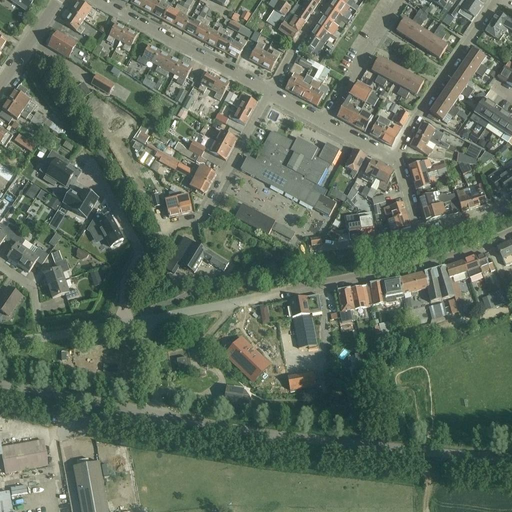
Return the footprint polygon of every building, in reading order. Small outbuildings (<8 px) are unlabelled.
[(32,4),(35,0),(8,0),(26,12),(32,4)] [(132,0),(131,4),(142,10),(146,0),(132,0)] [(152,0),(146,0),(142,10),(153,15),(160,0),(153,0),(152,0)] [(165,0),(160,0),(153,15),(163,21),(169,9),(165,6),(167,1),(165,0)] [(188,0),(186,4),(174,27),(184,32),(190,20),(186,17),(189,12),(187,12),(193,0),(188,0)] [(272,0),(268,7),(275,11),(281,3),(276,0),(272,0)] [(296,6),(290,15),(304,24),(317,6),(308,0),(307,0),(301,9),(296,6)] [(335,0),(329,9),(349,22),(352,18),(345,14),(349,9),(335,0)] [(335,0),(349,9),(349,8),(356,13),(358,9),(352,4),(354,0),(335,0)] [(434,0),(432,3),(444,10),(443,11),(448,15),(456,3),(451,0),(434,0)] [(449,15),(448,16),(454,20),(458,16),(471,25),(483,7),(469,0),(467,0),(465,4),(459,0),(449,15)] [(72,13),(84,21),(94,28),(99,31),(104,24),(95,18),(93,20),(98,23),(96,26),(85,19),(88,15),(92,18),(96,13),(80,2),(72,13)] [(169,9),(163,21),(174,27),(186,4),(181,2),(178,7),(177,6),(174,11),(169,9)] [(281,3),(275,11),(267,23),(273,27),(281,17),(284,19),(290,9),(281,2),(281,3)] [(337,28),(341,22),(347,26),(349,22),(329,9),(323,18),(337,28)] [(418,13),(416,17),(420,20),(424,14),(421,12),(420,11),(418,13)] [(80,27),(84,21),(72,13),(64,24),(81,35),(84,30),(80,27)] [(234,14),(231,20),(236,23),(239,17),(234,14)] [(278,31),(293,41),(304,24),(290,15),(278,31)] [(511,22),(497,15),(484,33),(499,43),(507,30),(511,32),(511,22)] [(396,33),(407,40),(420,20),(416,17),(411,24),(404,20),(400,27),(396,33)] [(190,20),(184,32),(195,38),(204,20),(198,18),(196,23),(190,20)] [(332,38),(333,37),(339,28),(337,28),(323,18),(317,27),(332,38)] [(204,20),(195,38),(205,43),(212,31),(207,29),(210,23),(204,20)] [(420,20),(407,40),(418,47),(426,34),(419,30),(424,23),(420,20)] [(230,22),(228,27),(227,28),(233,31),(236,25),(230,22)] [(115,40),(120,43),(126,30),(115,25),(106,42),(112,45),(115,40)] [(317,27),(310,37),(324,46),(329,39),(333,42),(334,41),(335,43),(337,40),(333,37),(332,38),(317,27)] [(241,28),(238,33),(249,39),(252,34),(241,28)] [(212,31),(205,43),(216,49),(225,32),(220,29),(217,34),(212,31)] [(126,30),(120,43),(125,45),(122,50),(128,53),(137,36),(126,30)] [(426,34),(418,47),(428,53),(441,34),(437,31),(432,38),(426,34)] [(225,32),(216,49),(227,55),(233,43),(228,40),(231,35),(225,32)] [(256,44),(260,35),(259,35),(255,33),(251,41),(256,44)] [(76,45),(57,34),(49,48),(68,59),(76,45)] [(441,34),(428,53),(439,61),(445,51),(447,48),(441,43),(445,36),(441,34)] [(310,37),(303,48),(306,50),(305,52),(310,55),(311,53),(312,54),(313,54),(317,57),(324,46),(310,37)] [(90,39),(84,49),(92,54),(98,44),(90,39)] [(233,43),(227,55),(237,60),(246,43),(241,40),(238,45),(233,43)] [(249,61),(260,67),(266,54),(261,52),(264,47),(258,44),(249,61)] [(94,54),(106,61),(109,56),(101,52),(103,49),(99,46),(94,54)] [(148,46),(142,59),(140,58),(137,63),(145,67),(147,62),(153,65),(159,52),(148,46)] [(465,62),(485,75),(487,71),(480,66),(485,60),(477,54),(472,51),(465,62)] [(159,52),(153,65),(158,67),(155,72),(161,75),(170,58),(159,52)] [(266,54),(260,67),(270,73),(280,55),(274,52),(271,57),(266,54)] [(170,58),(161,75),(166,78),(169,73),(174,76),(180,63),(170,58)] [(123,71),(124,71),(126,68),(111,59),(108,63),(122,72),(123,71)] [(297,65),(308,71),(311,65),(301,59),(297,65)] [(374,84),(379,86),(390,65),(378,59),(371,73),(378,77),(374,84)] [(465,62),(458,72),(471,81),(475,74),(482,79),(485,75),(465,62)] [(180,63),(174,76),(179,78),(176,83),(182,86),(191,69),(180,63)] [(390,65),(379,86),(383,89),(387,81),(394,85),(401,71),(390,65)] [(305,80),(296,96),(306,102),(324,69),(320,67),(313,80),(307,77),(305,80)] [(127,69),(126,68),(124,71),(133,77),(135,73),(128,69),(127,69)] [(505,68),(497,79),(500,81),(501,81),(502,82),(506,84),(511,74),(511,72),(509,71),(505,68)] [(324,69),(306,102),(317,108),(320,101),(322,102),(328,91),(321,87),(322,84),(329,72),(324,69)] [(401,71),(394,85),(400,88),(397,96),(401,98),(412,77),(401,71)] [(451,83),(470,96),(473,92),(466,87),(471,81),(458,72),(451,83)] [(206,89),(212,91),(218,79),(207,73),(198,91),(204,94),(206,89)] [(293,75),(285,91),(296,96),(305,80),(294,74),(293,75)] [(97,76),(92,85),(109,95),(114,86),(97,76)] [(412,77),(401,98),(405,101),(409,93),(416,97),(423,84),(412,77)] [(218,79),(212,91),(216,94),(214,99),(215,100),(220,102),(229,84),(218,79)] [(91,94),(83,83),(76,89),(78,92),(76,94),(81,101),(91,94)] [(451,83),(444,93),(456,101),(461,95),(468,100),(470,96),(451,83)] [(345,103),(345,104),(348,106),(351,102),(363,108),(365,106),(366,103),(371,93),(358,85),(357,85),(357,86),(349,97),(345,103)] [(15,91),(9,101),(30,115),(33,109),(27,105),(30,101),(24,97),(27,91),(20,86),(16,91),(15,91)] [(181,90),(175,101),(181,105),(187,94),(181,90)] [(229,93),(224,103),(229,105),(232,107),(237,98),(229,93)] [(371,93),(366,103),(374,108),(380,98),(371,93)] [(437,103),(456,117),(459,112),(452,108),(456,101),(444,93),(437,103)] [(242,103),(238,110),(250,116),(256,104),(241,95),(237,101),(242,103)] [(475,99),(481,103),(485,97),(482,95),(478,96),(475,99)] [(182,108),(198,117),(200,114),(190,108),(194,101),(188,98),(182,108)] [(206,115),(213,102),(208,99),(207,99),(205,103),(201,112),(206,115)] [(474,114),(470,120),(477,124),(478,125),(478,124),(482,119),(492,104),(484,99),(474,114)] [(26,120),(30,115),(9,101),(2,110),(3,111),(0,114),(0,117),(9,124),(13,118),(17,121),(20,116),(26,120)] [(386,101),(382,109),(387,112),(391,104),(386,101)] [(345,104),(337,118),(338,119),(353,128),(361,113),(363,108),(351,102),(348,106),(345,104)] [(453,121),(456,117),(437,103),(429,114),(433,116),(442,123),(446,116),(453,121)] [(482,119),(489,124),(499,109),(492,104),(482,119)] [(489,124),(496,129),(506,114),(499,109),(489,124)] [(228,118),(244,127),(250,116),(238,110),(235,115),(231,113),(228,118)] [(181,111),(179,116),(185,119),(187,115),(181,111)] [(37,113),(34,118),(35,118),(42,125),(42,124),(54,132),(53,134),(59,138),(61,136),(62,137),(65,133),(60,129),(62,127),(54,122),(53,124),(37,113)] [(361,113),(353,128),(365,134),(374,117),(370,115),(369,117),(361,113)] [(395,124),(402,128),(409,116),(402,113),(395,124)] [(496,129),(504,134),(511,121),(511,118),(506,114),(496,129)] [(215,120),(225,125),(227,120),(217,115),(214,120),(215,120)] [(380,117),(369,136),(380,142),(387,130),(391,123),(380,117)] [(39,128),(42,125),(35,118),(34,118),(31,122),(39,128)] [(215,121),(211,128),(215,129),(217,126),(220,128),(222,125),(215,121)] [(144,123),(133,139),(145,145),(149,138),(144,135),(149,127),(144,123)] [(416,137),(428,143),(435,146),(448,150),(449,147),(440,142),(444,136),(441,135),(422,125),(416,137)] [(387,130),(380,142),(392,148),(401,130),(395,127),(392,132),(387,130)] [(0,145),(5,149),(9,143),(12,137),(8,134),(0,129),(0,145)] [(154,130),(151,136),(158,140),(162,135),(154,130)] [(215,143),(231,151),(237,141),(221,132),(215,143)] [(472,134),(468,139),(476,144),(480,138),(472,133),(472,134)] [(247,158),(240,171),(288,196),(313,210),(328,218),(335,205),(323,198),(324,196),(326,192),(317,187),(328,166),(331,167),(339,152),(326,145),(322,153),(317,150),(297,139),(295,145),(275,134),(270,135),(256,162),(247,158)] [(37,146),(28,140),(26,142),(18,136),(14,142),(32,154),(37,146)] [(416,137),(410,148),(428,158),(430,153),(431,154),(432,152),(435,146),(428,143),(416,137)] [(190,153),(193,154),(201,158),(205,150),(210,152),(209,154),(225,162),(231,151),(215,143),(209,140),(204,148),(193,143),(189,151),(188,152),(190,153)] [(491,142),(486,148),(489,151),(495,145),(491,142)] [(178,144),(174,150),(179,153),(190,159),(193,154),(190,153),(188,152),(189,151),(178,144)] [(159,156),(180,168),(182,165),(180,164),(147,145),(146,147),(159,155),(159,156)] [(476,148),(470,159),(476,161),(481,151),(476,148)] [(354,179),(365,158),(354,152),(345,168),(352,172),(350,177),(354,179)] [(52,153),(40,172),(47,176),(44,181),(54,187),(57,183),(65,188),(66,187),(68,188),(71,183),(69,182),(73,176),(66,171),(61,168),(66,161),(52,153)] [(486,153),(484,155),(490,162),(495,158),(487,154),(486,153)] [(206,161),(201,158),(193,154),(190,159),(196,163),(199,164),(203,164),(204,165),(206,161)] [(166,167),(177,172),(179,169),(180,168),(159,156),(157,158),(162,161),(161,163),(166,166),(166,167)] [(467,158),(466,165),(475,167),(477,161),(467,158)] [(362,180),(372,186),(373,186),(383,167),(372,161),(362,180)] [(428,161),(409,167),(413,179),(426,176),(425,170),(431,169),(428,161)] [(179,169),(210,186),(216,175),(200,167),(197,171),(193,169),(192,172),(191,171),(192,170),(182,165),(180,168),(179,169)] [(466,166),(457,165),(463,177),(470,173),(466,166)] [(429,173),(430,174),(446,170),(444,166),(433,169),(434,171),(429,173)] [(373,186),(372,186),(370,191),(371,191),(367,197),(372,200),(378,189),(384,192),(394,173),(383,167),(373,186)] [(15,177),(3,169),(0,173),(0,174),(12,182),(15,177)] [(189,188),(205,196),(210,186),(179,169),(177,172),(188,178),(188,177),(189,177),(188,179),(192,181),(189,188)] [(413,180),(416,192),(436,186),(435,182),(437,181),(437,178),(447,175),(446,170),(430,174),(426,176),(413,179),(413,180)] [(508,196),(511,192),(511,181),(506,174),(501,177),(498,172),(488,178),(498,192),(503,189),(508,196)] [(33,185),(29,190),(36,195),(40,189),(33,185)] [(471,197),(475,210),(487,207),(481,186),(479,186),(479,188),(474,189),(476,195),(471,197)] [(367,197),(371,191),(370,191),(365,188),(361,195),(366,199),(367,197)] [(353,189),(347,199),(352,203),(359,194),(353,189)] [(70,192),(62,204),(72,210),(71,211),(86,220),(99,199),(84,190),(80,197),(70,192)] [(56,191),(53,196),(63,202),(66,197),(56,191)] [(456,193),(462,214),(475,210),(471,197),(465,198),(463,192),(459,193),(458,192),(456,193)] [(165,202),(169,219),(180,216),(176,195),(174,194),(172,193),(168,194),(170,201),(165,202)] [(176,195),(180,216),(192,213),(188,196),(182,198),(180,193),(174,194),(176,195)] [(419,199),(422,212),(442,206),(439,196),(439,193),(419,199)] [(447,194),(439,196),(442,206),(445,206),(456,202),(454,196),(454,195),(449,196),(448,197),(447,194)] [(342,195),(338,201),(344,204),(347,198),(342,195)] [(150,208),(154,207),(154,208),(160,207),(157,196),(151,197),(151,198),(147,198),(150,208)] [(372,200),(374,207),(386,204),(384,197),(372,200)] [(53,198),(50,204),(58,209),(62,203),(53,198)] [(445,206),(442,206),(443,208),(450,206),(453,216),(459,214),(456,202),(445,206)] [(384,210),(386,216),(391,214),(393,220),(407,216),(404,204),(384,210)] [(242,205),(235,219),(268,236),(276,223),(242,205)] [(422,212),(426,224),(446,218),(443,208),(442,206),(422,212)] [(99,212),(87,232),(90,233),(92,237),(98,233),(103,241),(105,239),(106,240),(110,249),(113,247),(114,248),(121,244),(121,243),(123,241),(119,233),(118,232),(119,232),(118,232),(117,230),(118,230),(117,229),(116,229),(112,220),(106,224),(105,224),(99,212)] [(372,214),(359,216),(359,218),(362,240),(375,238),(372,214)] [(346,217),(350,241),(362,240),(359,218),(359,216),(346,217)] [(389,227),(391,234),(411,228),(407,216),(393,220),(387,221),(389,227)] [(53,219),(48,227),(55,232),(60,223),(53,219)] [(0,224),(0,247),(4,241),(9,245),(16,235),(19,231),(9,225),(6,229),(0,224)] [(291,241),(295,234),(276,224),(273,231),(291,241)] [(332,230),(329,236),(338,241),(341,235),(332,230)] [(7,259),(18,266),(28,252),(32,246),(26,241),(16,235),(9,245),(15,248),(7,259)] [(185,239),(172,259),(171,260),(194,275),(204,259),(208,261),(207,262),(224,273),(229,266),(208,252),(207,253),(185,239)] [(511,246),(511,244),(511,243),(497,249),(503,262),(511,258),(511,260),(511,246)] [(28,252),(18,266),(29,274),(36,263),(42,266),(49,256),(43,252),(43,253),(39,250),(32,246),(28,252)] [(476,257),(482,274),(483,276),(485,275),(484,272),(489,270),(488,266),(483,254),(476,257)] [(463,261),(469,279),(470,279),(482,274),(476,257),(476,256),(467,260),(463,261)] [(44,275),(48,287),(65,281),(62,274),(69,272),(65,261),(55,265),(57,271),(44,275)] [(446,268),(449,280),(456,277),(464,275),(466,280),(469,279),(463,261),(456,264),(446,268)] [(429,297),(431,304),(455,298),(451,285),(449,280),(446,268),(425,274),(429,297)] [(400,280),(402,294),(425,290),(426,297),(429,297),(425,274),(401,280),(400,280)] [(99,279),(92,281),(94,288),(102,285),(99,279)] [(369,301),(371,308),(396,303),(395,300),(403,299),(402,294),(400,280),(367,287),(367,288),(369,301)] [(69,293),(65,281),(48,287),(53,299),(65,295),(67,301),(79,297),(77,291),(69,293)] [(457,283),(451,285),(455,298),(456,303),(462,301),(457,283)] [(170,286),(164,291),(169,295),(174,290),(170,286)] [(8,288),(0,300),(0,310),(8,317),(22,297),(8,288)] [(350,291),(354,312),(371,308),(369,301),(367,288),(350,291)] [(350,291),(338,293),(342,314),(340,314),(341,320),(342,325),(356,322),(354,312),(350,291)] [(306,298),(289,301),(292,319),(322,313),(319,296),(306,298)] [(486,311),(496,308),(493,298),(492,299),(491,296),(482,299),(486,311)] [(455,299),(449,301),(449,304),(452,315),(458,313),(456,302),(455,299)] [(293,320),(299,350),(317,347),(312,317),(293,320)] [(381,334),(381,335),(381,336),(389,334),(388,323),(379,325),(378,320),(373,321),(376,335),(381,334)] [(254,383),(269,367),(238,337),(222,352),(254,383)] [(366,372),(365,365),(362,354),(355,356),(358,369),(353,370),(354,375),(357,375),(366,372)] [(186,358),(177,360),(179,372),(189,370),(186,358)] [(290,392),(316,388),(313,374),(288,378),(290,392)] [(227,388),(225,403),(248,407),(250,398),(243,397),(244,391),(227,388)] [(1,447),(0,447),(0,456),(3,456),(5,471),(6,474),(43,467),(47,467),(43,446),(42,441),(38,442),(1,449),(1,447)] [(73,467),(81,511),(107,511),(99,463),(73,467)] [(11,497),(27,494),(25,487),(10,489),(11,497)] [(13,511),(9,493),(0,494),(0,511),(13,511)]
